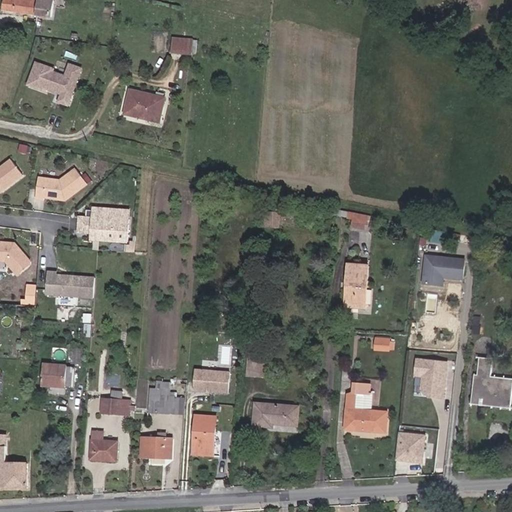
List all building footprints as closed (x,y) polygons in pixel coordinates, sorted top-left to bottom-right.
[(38,15),(40,0),(5,0),(4,10),(38,15)] [(52,18),(54,0),(40,0),(38,15),(38,16),(52,18)] [(179,54),(181,39),(173,38),(171,53),(179,54)] [(193,55),(194,40),(181,39),(179,54),(193,55)] [(68,105),(81,69),(70,65),(66,77),(53,72),(54,70),(37,63),(29,85),(46,91),(47,89),(62,94),(59,102),(68,105)] [(160,122),(165,98),(131,90),(125,114),(160,122)] [(24,184),(17,166),(0,171),(0,191),(2,192),(24,184)] [(88,193),(82,175),(63,181),(39,178),(36,199),(44,200),(45,197),(58,199),(59,198),(63,198),(63,200),(66,201),(88,193)] [(130,219),(130,211),(95,208),(94,217),(130,219)] [(272,228),(273,212),(265,211),(264,227),(272,228)] [(280,228),(281,213),(273,212),(272,228),(280,228)] [(365,229),(368,217),(350,213),(349,217),(354,218),(352,227),(365,229)] [(93,233),(94,218),(80,217),(79,232),(93,233)] [(128,242),(130,219),(94,217),(94,218),(93,233),(92,239),(128,242)] [(441,242),(443,233),(430,230),(428,239),(441,242)] [(30,253),(15,243),(0,242),(0,259),(6,260),(22,270),(31,255),(30,253)] [(463,280),(465,260),(427,256),(424,284),(443,286),(444,278),(463,280)] [(345,306),(366,307),(369,267),(347,266),(345,306)] [(94,298),(95,278),(57,275),(57,272),(49,271),(47,294),(94,298)] [(390,342),(391,339),(376,338),(375,350),(390,351),(390,350),(390,342)] [(82,364),(84,349),(72,348),(72,364),(82,364)] [(261,376),(263,353),(250,352),(248,376),(261,376)] [(444,399),(448,361),(418,358),(414,395),(444,399)] [(511,409),(511,401),(511,378),(492,377),(494,359),(480,358),(478,375),(475,375),(472,404),(511,409)] [(75,387),(76,368),(67,367),(67,365),(44,364),(42,386),(51,387),(50,394),(65,395),(66,386),(75,387)] [(229,393),(230,372),(196,370),(195,391),(229,393)] [(387,432),(388,412),(373,411),(374,392),(371,392),(372,386),(355,384),(354,395),(348,395),(346,429),(387,432)] [(170,414),(170,398),(171,390),(151,389),(150,413),(170,414)] [(123,400),(124,391),(112,391),(112,399),(103,399),(101,413),(122,415),(123,400)] [(184,414),(185,398),(170,398),(170,414),(184,414)] [(130,415),(131,401),(123,400),(122,415),(130,415)] [(298,426),(299,407),(256,404),(254,426),(273,428),(273,424),(298,426)] [(214,456),(217,417),(196,416),(193,454),(214,456)] [(117,462),(119,442),(104,441),(105,432),(93,431),(91,460),(117,462)] [(399,432),(396,460),(423,463),(426,435),(399,432)] [(0,487),(28,488),(28,463),(6,463),(6,435),(0,435),(0,487)] [(173,455),(173,439),(143,438),(142,457),(164,458),(164,454),(173,455)]
